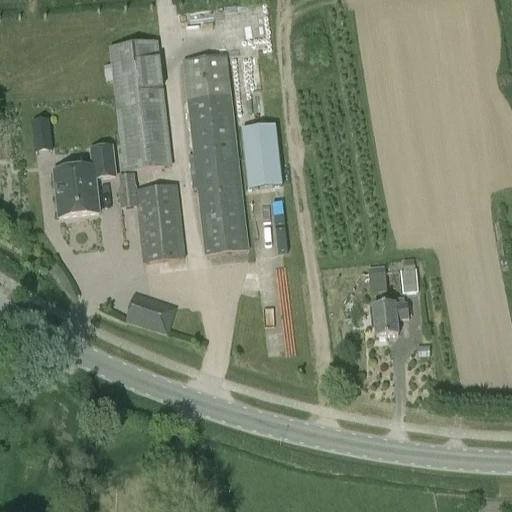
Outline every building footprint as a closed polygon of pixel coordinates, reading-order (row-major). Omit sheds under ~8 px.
[(171,170),(157,45),(108,51),(122,175),(171,170)] [(226,58),(181,63),(192,158),(187,159),(191,194),(196,194),(203,260),(248,254),(226,58)] [(51,124),(34,123),(32,143),(49,143),(51,124)] [(249,193),(282,188),(275,128),(242,133),(249,193)] [(100,219),(96,184),(117,182),(113,149),(89,151),(91,169),(51,173),(57,223),(100,219)] [(135,193),(135,189),(134,189),(133,177),(118,179),(119,192),(117,192),(119,212),(135,210),(141,267),(184,263),(176,188),(135,193)] [(383,268),(367,271),(370,297),(387,295),(384,276),(383,268)] [(402,274),(400,275),(402,297),(417,296),(414,268),(402,269),(402,274)] [(134,296),(124,325),(167,339),(176,309),(134,296)] [(404,307),(403,302),(392,303),(393,307),(372,309),(375,341),(398,339),(396,325),(409,323),(406,306),(404,307)]
